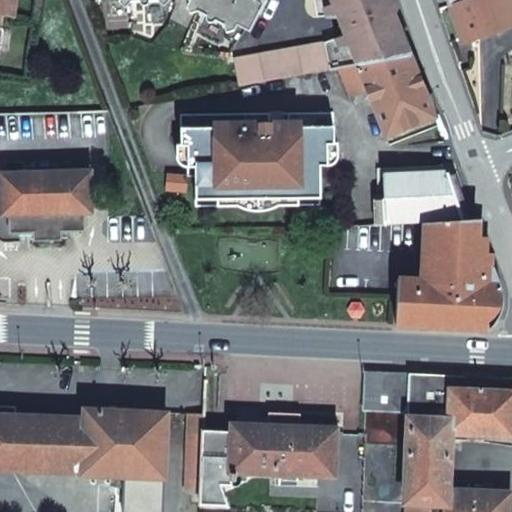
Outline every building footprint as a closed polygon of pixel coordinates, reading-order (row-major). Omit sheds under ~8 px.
[(0,0),(0,16),(13,18),(15,0),(0,0)] [(196,12),(200,3),(193,0),(189,0),(186,6),(189,14),(196,12)] [(228,18),(237,22),(250,29),(264,0),(193,0),(200,3),(210,9),(218,13),(228,18)] [(358,64),(409,54),(410,54),(393,13),(396,8),(392,0),(320,0),(325,12),(334,9),(348,42),(234,62),(239,86),(240,86),(305,74),(330,69),(337,68),(358,64)] [(478,37),(511,25),(511,2),(511,0),(446,0),(458,39),(476,32),(478,37)] [(214,21),(218,13),(210,9),(205,16),(205,19),(208,22),(211,23),(214,21)] [(234,31),(237,22),(228,18),(223,26),(225,33),(234,31)] [(369,92),(387,138),(434,119),(409,54),(358,64),(337,68),(349,97),(369,92)] [(333,146),(333,113),(180,114),(180,145),(186,145),(187,176),(194,176),(194,206),(318,207),(319,168),(326,168),(327,146),(333,146)] [(438,117),(434,119),(437,128),(442,127),(438,117)] [(434,119),(387,138),(389,143),(437,128),(434,119)] [(385,224),(426,221),(463,220),(445,165),(380,168),(383,198),(385,224)] [(60,238),(60,230),(84,230),(83,213),(91,212),(90,171),(20,173),(6,174),(1,174),(2,215),(10,215),(12,231),(35,231),(35,239),(60,238)] [(385,224),(383,198),(374,198),(376,224),(385,224)] [(426,221),(424,252),(479,254),(481,235),(474,236),(474,219),(463,220),(426,221)] [(468,282),(468,271),(495,271),(486,254),(479,254),(424,252),(422,279),(468,282)] [(479,327),(479,326),(489,327),(490,306),(492,306),(494,284),(500,284),(495,271),(468,271),(468,282),(422,279),(398,277),(397,293),(395,321),(476,328),(476,327),(479,327)] [(492,306),(501,308),(500,284),(494,284),(492,306)] [(329,290),(328,319),(395,321),(397,293),(329,290)] [(380,386),(390,373),(380,373),(367,372),(366,386),(380,386)] [(447,490),(450,433),(511,435),(511,378),(390,373),(380,386),(366,386),(366,398),(385,399),(401,416),(408,412),(404,503),(444,504),(443,511),(508,511),(509,492),(447,490)] [(385,399),(366,398),(365,415),(401,416),(385,399)] [(1,471),(13,472),(15,415),(15,406),(0,405),(0,468),(1,468),(1,471)] [(122,511),(162,511),(164,477),(167,412),(84,409),(83,416),(82,474),(117,476),(115,486),(124,487),(122,511)] [(186,414),(184,492),(202,492),(204,431),(205,415),(186,414)] [(83,416),(15,415),(13,472),(82,474),(83,416)] [(233,485),(228,474),(336,477),(337,427),(230,423),(230,432),(204,431),(202,492),(201,504),(229,505),(222,485),(233,485)] [(404,503),(404,511),(443,511),(444,504),(404,503)]
